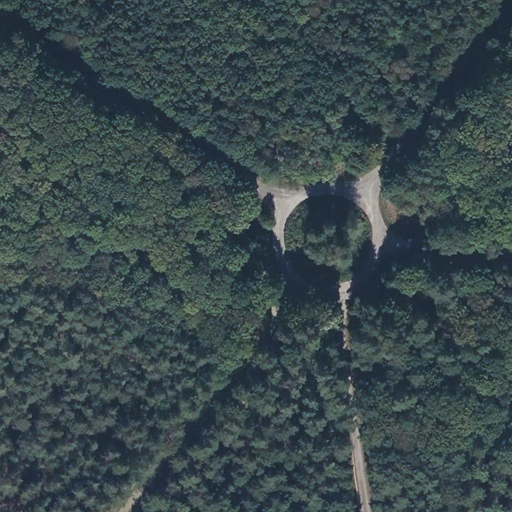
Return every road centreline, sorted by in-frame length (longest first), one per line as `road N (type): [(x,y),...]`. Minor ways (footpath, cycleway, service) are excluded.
road 1 (track): [(288,207),(0,25)]
road 2 (track): [(293,276),(123,511)]
road 3 (track): [(363,201),(510,0)]
road 4 (track): [(365,511),(332,291)]
road 5 (track): [(380,248),(511,257)]
